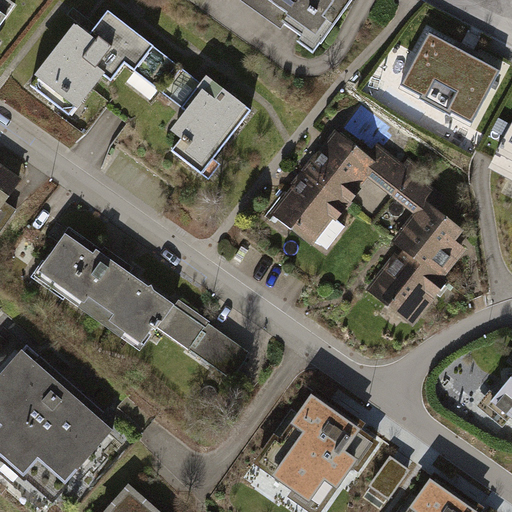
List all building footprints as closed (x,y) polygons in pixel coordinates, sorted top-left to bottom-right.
[(0,0),(0,46),(21,15),(0,0)] [(352,0),(235,0),(317,54),(352,0)] [(74,30),(28,92),(76,128),(106,88),(116,95),(148,53),(106,22),(90,42),(74,30)] [(504,76),(432,38),(404,91),(476,129),(504,76)] [(252,119),(200,81),(154,144),(205,182),(252,119)] [(511,129),(498,156),(511,162),(511,129)] [(373,171),(328,138),(270,217),(315,250),(373,171)] [(32,188),(0,166),(0,222),(6,227),(32,188)] [(471,247),(424,214),(367,293),(414,326),(471,247)] [(245,354),(70,230),(38,275),(144,351),(162,327),(230,375),(245,354)] [(106,440),(16,359),(0,376),(0,467),(45,508),(106,440)] [(511,373),(492,401),(511,415),(511,373)] [(337,511),(390,439),(317,387),(256,472),(283,491),(279,497),(300,511),(337,511)] [(394,456),(370,490),(391,504),(415,470),(394,456)] [(496,511),(435,471),(401,511),(496,511)] [(158,511),(122,482),(97,511),(158,511)]
